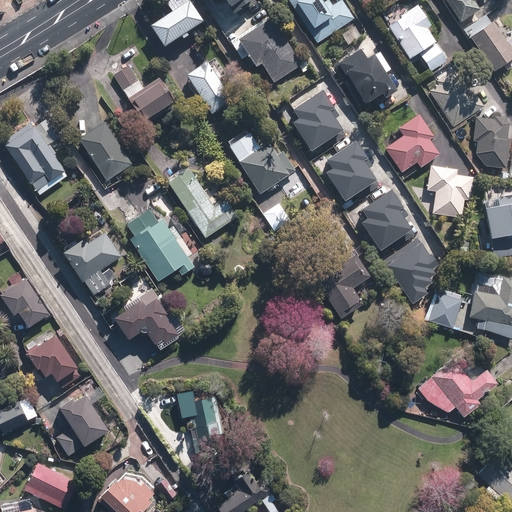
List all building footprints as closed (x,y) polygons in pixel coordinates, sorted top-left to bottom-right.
[(169,13),(147,28),(162,49),(178,38),(180,41),(186,37),(184,34),(201,22),(185,0),(170,0),(164,5),(169,13)] [(209,0),(210,2),(213,0),(217,0),(225,12),(243,0),(209,0)] [(319,0),(284,0),(316,45),(353,19),(339,0),(330,7),(326,0),(322,4),(319,0)] [(441,0),(458,24),(478,10),(473,3),(476,0),(441,0)] [(427,26),(414,7),(384,27),(386,30),(383,32),(388,40),(391,37),(407,61),(417,54),(422,64),(429,73),(444,63),(438,54),(432,44),(434,43),(424,28),(427,26)] [(482,16),(461,31),(467,40),(468,39),(492,73),(511,58),(511,53),(490,23),(489,25),(482,16)] [(298,66),(266,20),(234,43),(252,69),(258,64),(272,84),(298,66)] [(356,51),(332,66),(358,108),(378,95),(381,99),(392,93),(369,56),(362,61),(356,51)] [(204,63),(183,77),(210,116),(231,102),(204,63)] [(156,80),(143,89),(127,66),(112,76),(128,99),(125,101),(141,124),(172,102),(156,80)] [(436,86),(427,92),(450,128),(482,108),(460,72),(451,77),(448,73),(434,82),(436,86)] [(333,119),(334,118),(318,94),(290,112),(295,120),(288,124),(307,153),(341,131),(333,119)] [(401,137),(383,149),(399,173),(414,162),(419,168),(437,155),(427,141),(431,138),(416,115),(396,129),(401,137)] [(491,121),(474,119),(471,141),(475,142),(474,155),(483,167),(504,169),(505,158),(507,141),(505,141),(507,124),(502,118),(492,117),(491,121)] [(30,122),(0,141),(0,143),(28,185),(29,184),(38,196),(65,177),(60,169),(62,168),(57,163),(51,156),(54,154),(47,145),(57,139),(44,120),(33,127),(30,122)] [(101,124),(76,142),(104,183),(129,166),(119,151),(125,147),(118,136),(112,140),(101,124)] [(246,134),(224,149),(257,196),(293,171),(280,153),(274,157),(264,142),(255,148),(246,134)] [(358,154),(323,178),(341,204),(352,197),(350,194),(371,180),(363,168),(348,178),(345,175),(355,169),(352,165),(361,158),(358,154)] [(455,170),(428,167),(425,191),(434,193),(430,215),(460,219),(462,201),(468,201),(471,177),(455,175),(455,170)] [(167,182),(164,184),(204,239),(235,217),(223,200),(217,201),(208,188),(201,193),(185,170),(182,172),(180,169),(165,180),(167,182)] [(362,219),(356,224),(375,253),(407,231),(394,212),(398,209),(386,192),(357,211),(362,219)] [(497,208),(481,211),(486,240),(489,240),(493,260),(511,256),(511,195),(495,199),(497,208)] [(277,204),(261,215),(273,232),(289,222),(277,204)] [(131,237),(127,240),(156,282),(175,269),(180,276),(192,268),(185,257),(189,255),(169,225),(165,228),(158,219),(154,222),(146,210),(123,226),(131,237)] [(82,240),(63,253),(82,282),(119,258),(102,233),(85,245),(82,240)] [(416,245),(383,267),(409,305),(424,294),(421,289),(430,283),(426,278),(432,274),(429,270),(435,266),(427,254),(424,256),(416,245)] [(366,279),(350,256),(311,282),(337,320),(359,305),(349,290),(366,279)] [(496,297),(472,292),(466,318),(484,321),(482,330),(511,340),(511,334),(511,280),(500,278),(496,297)] [(22,280),(0,294),(0,303),(10,318),(15,314),(25,329),(45,315),(22,280)] [(460,301),(435,293),(427,321),(451,329),(460,301)] [(137,302),(110,319),(125,341),(137,333),(138,333),(140,334),(141,334),(143,334),(151,346),(159,341),(161,344),(175,335),(162,316),(163,315),(152,300),(141,307),(137,302)] [(37,347),(23,356),(39,380),(48,374),(53,383),(77,367),(51,328),(33,341),(37,347)] [(468,382),(450,359),(416,389),(425,401),(446,413),(452,408),(460,418),(478,404),(475,401),(480,396),(483,394),(482,392),(485,390),(486,391),(494,385),(482,370),(468,382)] [(67,398),(40,414),(66,456),(104,433),(82,396),(70,403),(67,398)] [(0,434),(0,435),(28,423),(27,420),(36,416),(27,397),(0,409),(0,434)] [(213,397),(180,404),(183,417),(187,416),(190,429),(193,429),(197,447),(222,442),(213,397)] [(499,497),(511,509),(511,465),(495,450),(473,474),(487,486),(484,490),(496,501),(499,497)] [(146,457),(137,462),(146,477),(155,472),(146,457)] [(76,482),(35,463),(22,491),(63,510),(76,482)] [(114,478),(94,500),(107,511),(136,511),(137,511),(139,511),(153,498),(153,489),(141,477),(125,472),(117,481),(114,478)] [(216,511),(240,511),(258,500),(266,511),(278,511),(266,494),(256,480),(250,484),(243,474),(233,481),(239,491),(214,509),(216,511)] [(0,511),(34,511),(34,509),(31,509),(29,500),(0,506),(0,511)]
